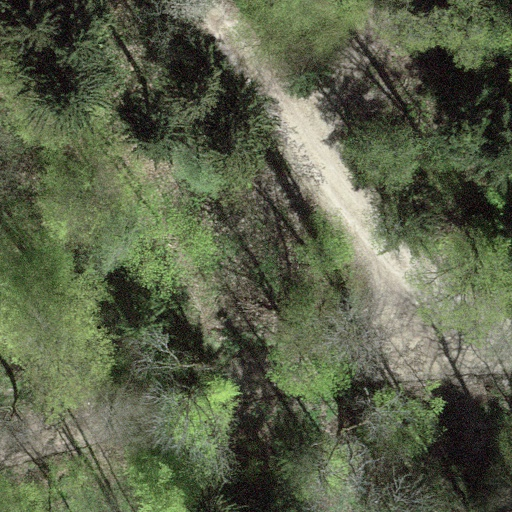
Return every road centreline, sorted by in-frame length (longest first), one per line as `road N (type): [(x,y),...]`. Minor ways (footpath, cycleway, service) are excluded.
road 1 (track): [(460,316),(0,448)]
road 2 (track): [(511,334),(460,316),(377,242),(209,0)]
road 3 (track): [(385,0),(314,143)]
